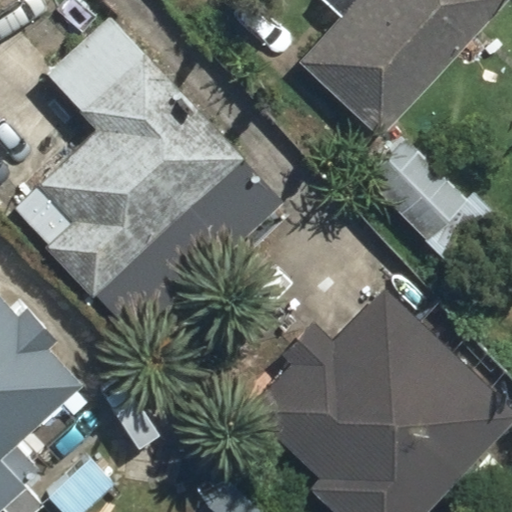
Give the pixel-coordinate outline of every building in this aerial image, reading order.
[(308,0),(324,14),(280,59),(361,137),(492,0),(308,0)] [(0,223),(72,301),(223,163),(80,7),(0,80),(0,115),(10,127),(42,97),(72,129),(0,195),(0,223)] [(487,224),(395,128),(351,171),(443,266),(487,224)] [(415,511),(506,414),(363,283),(316,335),(299,319),(266,354),(279,365),(231,418),(298,480),(289,491),(311,511),(415,511)] [(0,511),(21,511),(34,500),(13,478),(28,464),(6,441),(65,386),(0,318),(0,511)] [(83,454),(35,492),(51,511),(70,511),(106,484),(83,454)]
